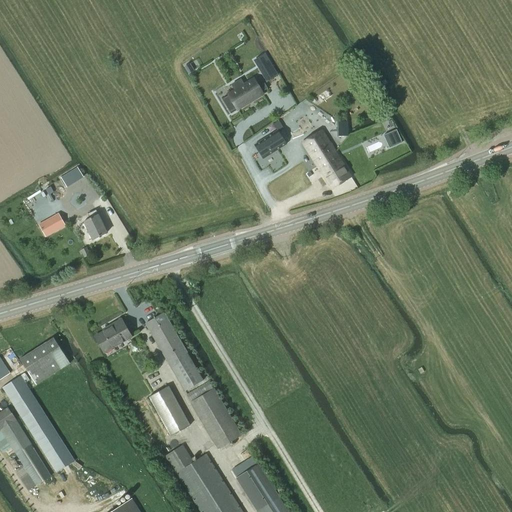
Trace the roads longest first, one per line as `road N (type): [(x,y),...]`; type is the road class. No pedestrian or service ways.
road 1 (primary): [(0,316),(338,213),(511,147)]
road 2 (track): [(348,209),(511,462)]
